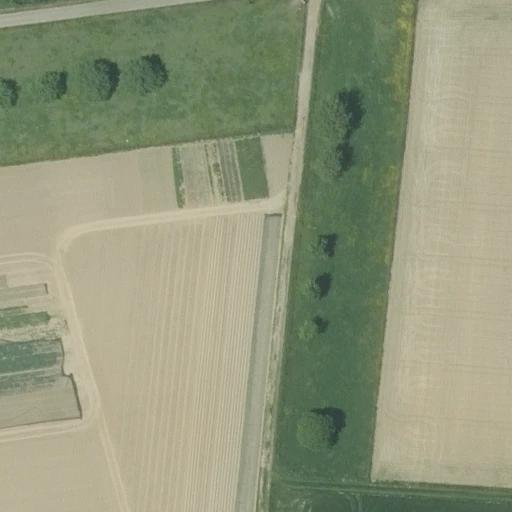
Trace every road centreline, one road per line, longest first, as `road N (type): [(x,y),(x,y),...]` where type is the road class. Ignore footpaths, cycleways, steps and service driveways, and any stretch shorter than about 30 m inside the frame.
road 1 (track): [(268,511),(315,16),(0,56)]
road 2 (residential): [(317,0),(315,16),(511,15)]
